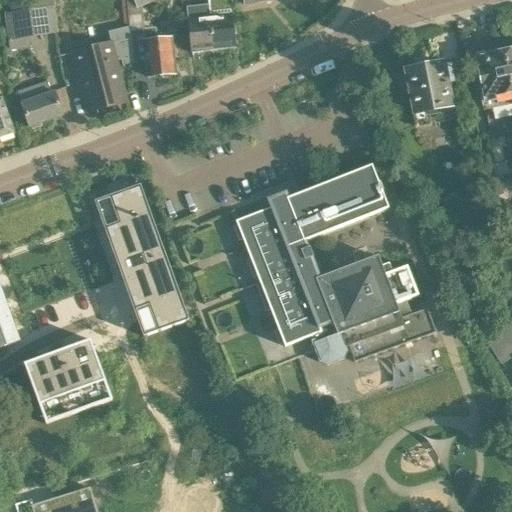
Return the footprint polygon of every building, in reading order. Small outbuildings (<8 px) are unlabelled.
[(3,0),(4,3),(11,48),(27,46),(26,37),(56,32),(52,7),(51,0),(3,0)] [(133,0),(137,9),(140,7),(158,0),(133,0)] [(207,0),(208,5),(213,51),(236,48),(230,0),(207,0)] [(191,53),(213,51),(208,5),(186,7),(191,53)] [(110,33),(112,43),(72,53),(87,112),(128,102),(117,61),(120,60),(122,66),(133,63),(134,63),(131,38),(130,28),(110,33)] [(143,30),(146,61),(148,77),(161,76),(163,78),(170,78),(172,74),(175,74),(171,38),(155,39),(154,29),(143,30)] [(511,49),(503,51),(511,95),(511,49)] [(511,100),(511,95),(503,51),(486,55),(486,56),(475,58),(480,79),(475,80),(477,90),(481,89),(484,103),(496,100),(497,103),(511,100)] [(451,64),(407,72),(415,111),(412,112),(415,128),(431,125),(429,115),(439,113),(437,107),(450,104),(446,84),(455,82),(451,64)] [(18,92),(30,127),(62,115),(54,92),(51,93),(47,82),(18,92)] [(0,137),(13,133),(2,99),(0,99),(0,137)] [(268,200),(271,208),(270,208),(236,222),(238,225),(234,227),(239,241),(243,240),(251,259),(246,260),(266,311),(270,309),(278,328),(274,330),(279,344),(283,343),(284,347),(310,337),(319,362),(326,365),(342,359),(345,352),(343,347),(348,345),(355,362),(436,332),(426,307),(410,313),(406,300),(417,296),(406,267),(392,273),(389,264),(381,267),(377,258),(319,279),(312,259),(313,258),(309,248),(308,249),(305,242),(389,209),(372,166),(288,199),(286,193),(268,200)] [(500,195),(497,179),(485,181),(487,198),(500,195)] [(143,185),(97,201),(146,337),(191,320),(143,185)] [(79,189),(0,218),(0,235),(4,246),(88,215),(79,189)] [(0,279),(0,351),(23,343),(0,279)] [(468,285),(454,294),(474,329),(489,320),(468,285)] [(511,322),(484,339),(495,356),(511,345),(511,322)] [(93,339),(26,363),(48,424),(115,400),(93,339)] [(26,495),(13,500),(16,511),(98,511),(88,481),(28,501),(26,495)]
